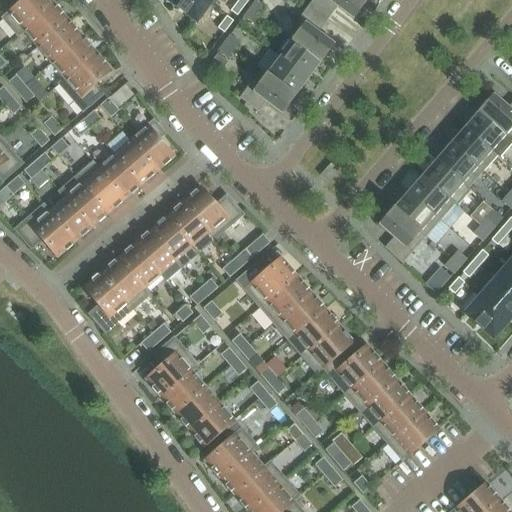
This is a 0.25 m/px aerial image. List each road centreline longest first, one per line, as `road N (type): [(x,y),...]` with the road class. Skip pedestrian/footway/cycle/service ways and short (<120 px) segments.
road 1 (residential): [(0,252),(45,296),(202,511)]
road 2 (residential): [(312,243),(511,18)]
road 3 (residential): [(412,0),(264,196)]
road 4 (residential): [(107,10),(201,135),(264,196)]
road 5 (residential): [(312,243),(482,403)]
